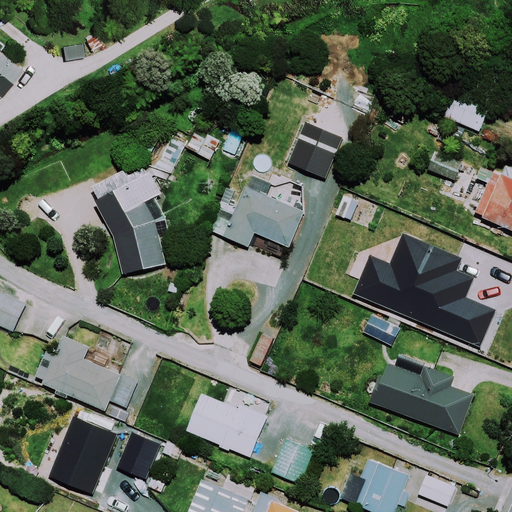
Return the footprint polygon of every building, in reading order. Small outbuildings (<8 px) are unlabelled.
[(0,93),(3,96),(24,70),(0,51),(0,49),(9,39),(0,31),(0,93)] [(493,105),(456,89),(444,117),(481,133),(493,105)] [(347,146),(327,139),(322,156),(305,150),(299,165),(315,171),(314,175),(334,182),(347,146)] [(464,164),(437,154),(430,172),(458,182),(464,164)] [(161,200),(152,169),(95,186),(101,205),(105,204),(127,277),(169,264),(151,203),(161,200)] [(511,170),(508,179),(495,174),(477,216),(511,230),(511,170)] [(306,213),(250,188),(234,224),(218,217),(212,232),(250,249),(257,234),(290,249),(306,213)] [(458,272),(449,267),(438,288),(448,293),(458,272)] [(511,281),(486,270),(464,318),(511,339),(511,281)] [(420,299),(392,286),(383,304),(411,317),(420,299)] [(34,309),(0,293),(0,325),(22,335),(34,309)] [(463,320),(437,307),(427,329),(452,341),(463,320)] [(403,330),(375,315),(365,333),(393,347),(403,330)] [(93,350),(67,339),(60,357),(49,353),(37,382),(107,411),(122,376),(87,362),(93,350)] [(426,373),(395,361),(379,406),(460,436),(474,398),(450,389),(455,376),(429,366),(426,373)] [(271,420),(205,394),(189,433),(255,459),(271,420)] [(315,452),(288,441),(275,473),(302,484),(315,452)] [(402,511),(417,480),(372,460),(363,480),(353,475),(343,499),(373,511),(402,511)] [(458,488),(429,476),(421,496),(451,507),(458,488)] [(259,504),(204,480),(189,511),(303,511),(263,494),(259,504)]
